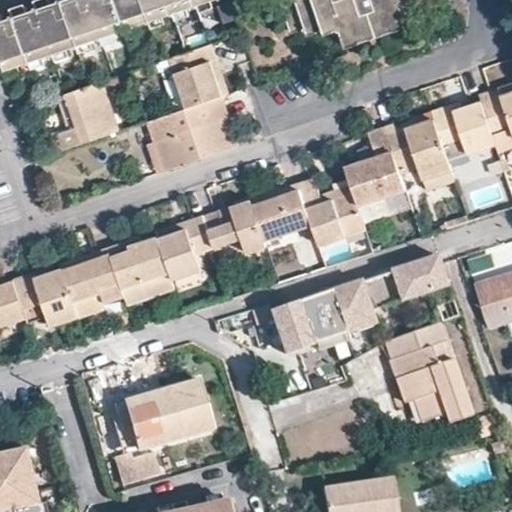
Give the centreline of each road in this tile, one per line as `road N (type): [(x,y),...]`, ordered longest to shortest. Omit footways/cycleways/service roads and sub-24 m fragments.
road 1 (residential): [(0,102),(41,228),(266,153),(343,98),(495,40),(482,0)]
road 2 (residential): [(182,326),(511,221)]
road 3 (residential): [(182,326),(240,360),(272,471)]
road 4 (residential): [(55,368),(99,511)]
road 5 (residential): [(55,368),(182,326)]
